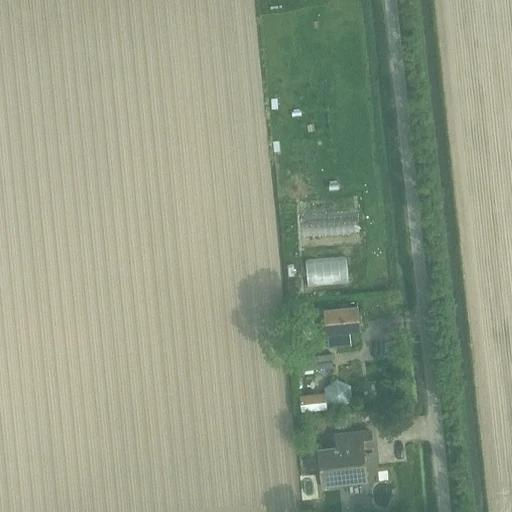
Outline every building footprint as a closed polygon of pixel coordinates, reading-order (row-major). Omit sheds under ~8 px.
[(349,332),(359,331),(357,307),(325,311),(327,335),(349,332)] [(300,324),(314,323),(313,313),(299,314),(300,324)] [(349,332),(327,335),(328,344),(350,342),(349,332)] [(302,371),(333,368),(331,355),(300,359),(302,371)] [(332,387),(326,400),(339,406),(345,394),(332,387)] [(302,399),(300,399),(302,411),(324,409),(323,397),(302,399)] [(363,448),(372,447),(371,432),(336,436),(337,449),(319,451),(323,485),(366,480),(363,448)]
